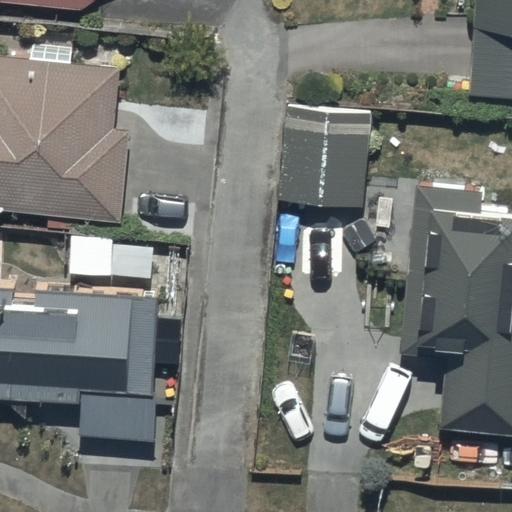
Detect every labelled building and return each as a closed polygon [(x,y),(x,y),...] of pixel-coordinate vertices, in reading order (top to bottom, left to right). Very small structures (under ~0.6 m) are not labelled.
[(511,0),(476,0),(473,90),(511,91),(511,0)] [(31,45),(31,53),(0,50),(0,203),(121,214),(129,123),(113,122),(118,61),(71,57),(72,49),(31,45)] [(370,106),(288,100),(279,197),(363,202),(370,106)] [(485,184),(416,180),(401,349),(446,353),(440,420),(511,426),(511,206),(484,205),(485,184)] [(113,233),(71,231),(69,271),(153,275),(154,243),(113,241),(113,233)] [(1,265),(0,264),(0,393),(80,396),(79,431),(152,434),(158,288),(36,284),(35,298),(15,298),(15,281),(1,280),(1,265)]
